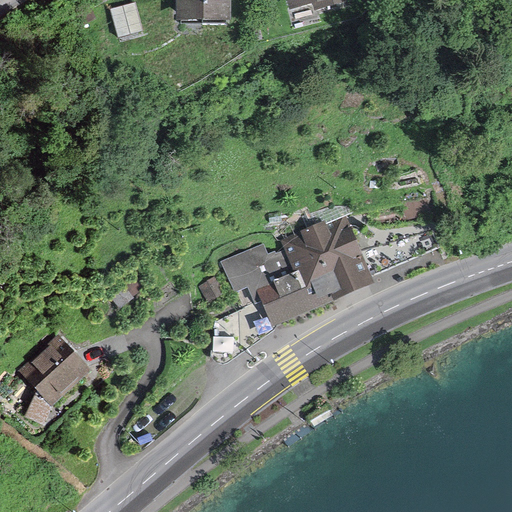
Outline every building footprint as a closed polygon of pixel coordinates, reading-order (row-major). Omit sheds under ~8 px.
[(180,0),(181,21),(229,20),(228,0),(180,0)] [(113,11),(119,42),(144,36),(137,6),(113,11)] [(326,230),(324,225),(284,241),(288,251),(299,277),(261,293),(264,300),(274,325),(372,286),(345,221),(326,230)] [(299,277),(288,251),(266,259),(262,248),(224,264),(236,292),(249,286),(256,304),(264,300),(261,293),(299,277)] [(58,342),(25,371),(52,402),(86,373),(58,342)]
